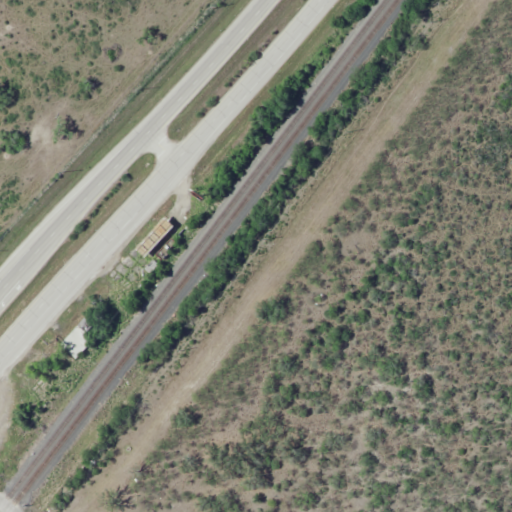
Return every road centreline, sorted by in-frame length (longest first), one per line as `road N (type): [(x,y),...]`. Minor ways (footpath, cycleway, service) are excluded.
road 1 (trunk): [(0,361),(328,0)]
road 2 (trunk): [(265,0),(0,294)]
